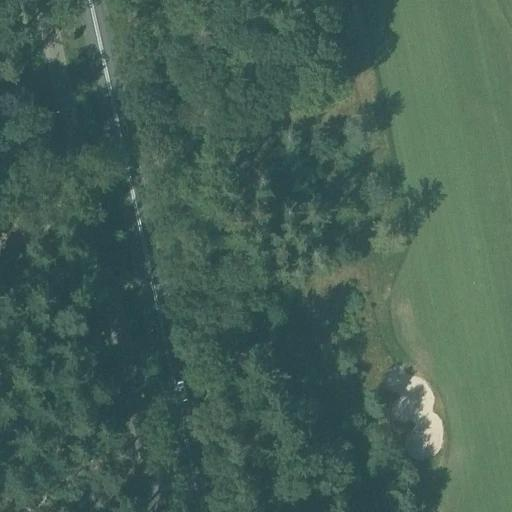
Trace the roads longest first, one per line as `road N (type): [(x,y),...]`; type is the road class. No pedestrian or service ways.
road 1 (unclassified): [(159,511),(42,0)]
road 2 (primary): [(91,0),(203,511)]
